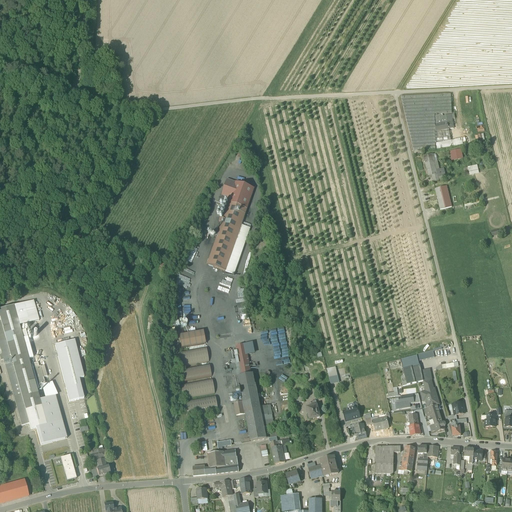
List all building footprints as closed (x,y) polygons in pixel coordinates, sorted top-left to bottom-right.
[(449,130),(436,132),(435,125),(434,116),(434,115),(452,114),(451,95),(401,97),(413,151),(435,150),(435,143),(449,141),(451,141),(450,138),(449,130)] [(435,125),(436,132),(449,130),(454,129),(452,120),(455,119),(454,115),(441,117),(440,115),(434,116),(435,125)] [(451,141),(449,141),(435,143),(436,148),(449,145),(466,142),(465,137),(464,138),(451,141)] [(452,161),(463,159),(461,150),(450,152),(452,161)] [(432,176),(433,182),(439,181),(438,178),(446,176),(444,169),(436,171),(434,163),(435,163),(433,155),(423,157),(426,170),(427,170),(428,173),(427,173),(428,177),(432,176)] [(479,173),(477,166),(469,167),(470,175),(479,173)] [(222,196),(230,199),(236,182),(227,179),(222,196)] [(207,265),(225,272),(241,226),(254,189),(236,182),(230,199),(207,265)] [(435,189),(440,210),(452,207),(447,186),(435,189)] [(250,229),(241,226),(225,272),(234,275),(250,229)] [(33,301),(14,307),(19,326),(39,321),(33,301)] [(19,327),(19,326),(14,307),(0,310),(0,318),(1,321),(3,330),(6,340),(18,384),(29,424),(31,430),(36,428),(47,425),(40,400),(37,389),(36,386),(31,369),(30,365),(29,361),(29,360),(23,339),(22,336),(21,332),(20,328),(19,327)] [(203,332),(179,336),(181,349),(205,344),(203,332)] [(33,359),(27,338),(23,339),(29,360),(33,359)] [(4,360),(11,386),(18,384),(6,340),(0,341),(0,347),(2,355),(4,360)] [(55,346),(69,402),(84,399),(79,379),(84,378),(74,341),(55,346)] [(238,377),(251,375),(245,345),(236,347),(239,364),(229,365),(231,371),(236,370),(237,377),(238,377)] [(174,353),(177,368),(209,362),(206,347),(174,353)] [(433,352),(433,351),(416,355),(416,356),(418,362),(434,358),(433,352)] [(401,360),(403,370),(412,368),(417,366),(416,362),(418,362),(416,356),(401,360)] [(178,370),(181,383),(211,377),(209,364),(178,370)] [(39,367),(31,369),(36,386),(40,385),(45,383),(44,378),(40,367),(40,366),(39,367)] [(417,366),(412,368),(416,384),(423,382),(421,371),(420,366),(419,366),(417,366)] [(326,368),(329,378),(338,376),(336,367),(326,368)] [(403,370),(406,382),(407,386),(416,384),(412,368),(403,370)] [(423,382),(423,383),(424,383),(430,381),(432,378),(430,369),(421,371),(423,382)] [(253,374),(251,375),(238,377),(238,379),(243,402),(245,414),(251,442),(276,437),(274,426),(270,405),(260,407),(256,385),(255,385),(253,374)] [(329,378),(331,384),(339,382),(338,376),(329,378)] [(180,385),(183,400),(215,394),(212,379),(180,385)] [(41,386),(45,399),(55,396),(57,396),(51,383),(41,386)] [(29,424),(18,384),(11,386),(22,426),(29,424)] [(427,406),(428,408),(437,406),(439,405),(436,396),(435,396),(435,393),(435,392),(434,390),(433,390),(426,392),(425,394),(425,395),(422,396),(423,402),(427,401),(428,405),(427,406)] [(303,395),(295,397),(296,404),(304,402),(303,395)] [(418,395),(412,395),(412,397),(413,397),(414,403),(419,402),(420,403),(418,395)] [(67,439),(55,396),(45,399),(40,400),(47,425),(36,428),(41,446),(67,439)] [(218,411),(215,396),(183,402),(186,417),(218,411)] [(392,405),(393,410),(410,408),(409,405),(409,404),(414,403),(413,397),(412,397),(392,400),(393,405),(392,405)] [(236,416),(245,414),(243,402),(234,403),(236,416)] [(455,415),(455,416),(456,415),(465,414),(463,404),(454,405),(455,409),(454,409),(454,411),(455,415)] [(310,419),(310,420),(320,417),(319,415),(321,415),(319,409),(318,409),(317,405),(315,406),(315,405),(308,406),(308,407),(307,408),(308,414),(307,414),(308,420),(310,419)] [(433,420),(435,425),(435,426),(442,423),(439,413),(437,406),(428,408),(425,409),(427,418),(428,418),(432,417),(433,420)] [(349,410),(343,412),(346,422),(360,418),(358,409),(355,410),(355,409),(349,410)] [(409,416),(410,423),(410,426),(418,425),(416,415),(415,415),(409,416)] [(484,421),(484,427),(495,427),(495,422),(496,422),(495,416),(486,416),(486,421),(484,421)] [(373,421),(375,432),(389,429),(388,421),(387,418),(386,419),(378,420),(373,421)] [(443,423),(442,423),(435,426),(435,425),(431,426),(430,427),(432,432),(436,431),(436,432),(445,430),(444,427),(445,427),(446,426),(445,424),(444,424),(443,424),(443,423)] [(355,427),(358,440),(366,438),(363,425),(355,427)] [(419,425),(418,425),(410,426),(409,427),(410,436),(420,435),(419,425)] [(459,428),(456,428),(452,429),(453,437),(461,436),(459,428)] [(270,443),(275,465),(285,463),(285,461),(283,455),(282,446),(278,447),(277,442),(270,443)] [(375,474),(392,475),(394,474),(394,454),(401,454),(401,447),(375,447),(375,474)] [(427,457),(437,458),(437,455),(438,455),(438,447),(428,447),(427,457)] [(405,458),(413,459),(415,449),(406,448),(405,458)] [(453,459),(460,459),(461,457),(458,456),(459,449),(450,449),(450,456),(453,457),(453,459)] [(473,462),(473,459),(474,452),(474,450),(464,449),(464,458),(469,458),(469,462),(469,465),(473,465),(473,462)] [(193,476),(193,477),(216,475),(239,472),(237,458),(236,458),(235,451),(208,455),(209,469),(205,470),(204,467),(193,468),(193,476)] [(477,452),(474,452),(473,459),(477,459),(477,460),(482,461),(482,460),(483,454),(483,452),(477,451),(477,452)] [(417,470),(425,471),(427,471),(428,459),(427,459),(427,454),(423,454),(423,459),(419,459),(417,470)] [(67,482),(76,479),(70,456),(60,458),(67,482)] [(324,476),(325,477),(326,477),(327,477),(329,476),(338,474),(334,457),(325,459),(322,460),(320,460),(322,465),(323,472),(324,476)] [(408,472),(411,473),(413,459),(405,458),(403,468),(403,472),(404,472),(408,472)] [(96,469),(99,477),(101,477),(110,474),(108,466),(106,467),(104,459),(96,461),(98,469),(96,469)] [(308,469),(311,480),(319,477),(318,474),(323,472),(322,465),(316,467),(308,469)] [(286,476),(289,485),(300,481),(298,476),(296,471),(286,476)] [(239,480),(241,494),(251,493),(250,479),(239,480)] [(24,481),(4,486),(8,502),(29,496),(24,481)] [(221,488),(223,498),(228,497),(233,496),(229,482),(220,483),(214,483),(215,489),(221,488)] [(257,489),(258,493),(267,493),(267,490),(266,483),(257,483),(257,489)] [(4,503),(8,502),(4,486),(0,487),(4,503)] [(197,498),(198,500),(208,500),(207,489),(197,490),(197,498)] [(332,493),(332,502),(338,502),(340,502),(340,493),(332,493)] [(298,494),(293,495),(288,495),(287,495),(281,496),(282,511),(308,511),(309,511),(300,511),(298,494)] [(190,499),(191,507),(198,506),(198,505),(198,500),(197,498),(190,499)] [(240,505),(239,499),(234,500),(235,501),(236,511),(249,511),(248,503),(240,505)] [(309,499),(309,511),(308,511),(321,511),(322,499),(309,499)] [(105,511),(113,511),(113,509),(112,503),(104,504),(105,511)]
